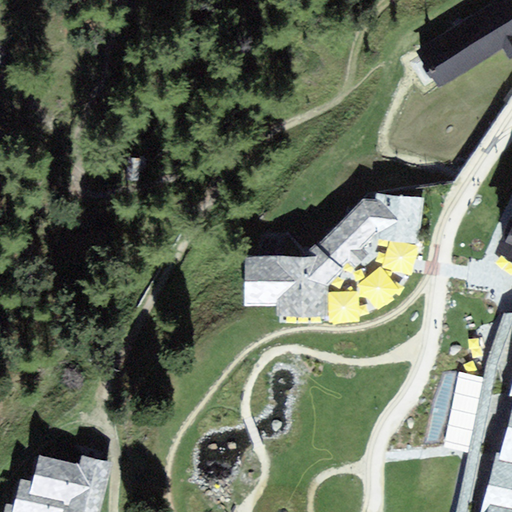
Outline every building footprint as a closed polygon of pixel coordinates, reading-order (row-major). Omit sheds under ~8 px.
[(511,8),(507,0),(497,0),(413,49),(421,64),(432,83),(496,46),(504,59),(511,54),(511,43),(509,39),(511,37),(511,8)] [(511,171),(474,248),(511,257),(511,171)] [(406,245),(413,197),(364,190),(303,243),(235,247),(233,299),(266,300),(269,317),(321,319),(321,294),(374,240),(406,245)] [(511,402),(485,511),(511,511),(511,257),(474,248),(463,294),(511,305),(511,402)] [(0,511),(96,511),(109,469),(35,448),(23,487),(0,480),(0,511)]
